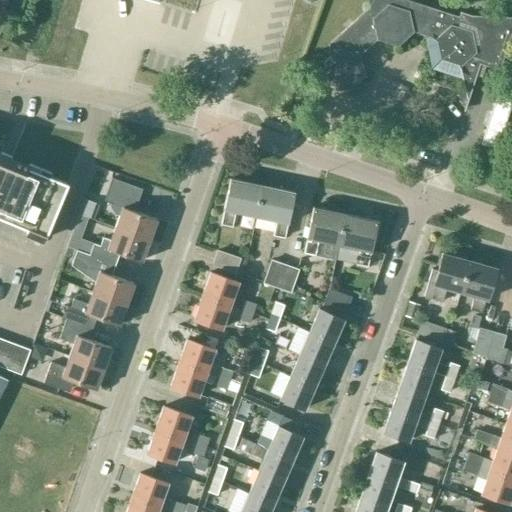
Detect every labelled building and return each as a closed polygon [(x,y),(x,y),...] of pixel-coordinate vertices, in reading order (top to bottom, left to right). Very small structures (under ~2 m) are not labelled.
[(413,31),(427,36),(436,9),(408,0),(367,0),(369,8),(328,45),(330,56),(323,63),(327,84),(347,90),(363,77),(359,55),(376,40),(396,46),(413,31)] [(436,9),(427,36),(434,39),(438,60),(459,67),(460,66),(467,96),(463,107),(465,107),(479,63),(498,70),(511,28),(511,17),(471,15),(459,11),(459,12),(458,16),(436,9)] [(511,93),(498,89),(480,144),(495,149),(511,98),(511,93)] [(0,217),(26,229),(25,232),(43,239),(66,183),(0,155),(0,217)] [(233,212),(254,216),(261,184),(229,178),(222,209),(223,209),(220,223),(230,226),(233,212)] [(261,184),(254,216),(275,221),(272,235),(283,237),(286,223),(293,191),(261,184)] [(114,227),(149,240),(156,219),(130,209),(134,198),(108,189),(103,200),(121,207),(114,227)] [(337,245),(344,213),(312,206),(303,252),(314,254),(317,241),(337,245)] [(376,220),(344,213),(337,245),(358,249),(355,263),(366,265),(369,252),(376,220)] [(141,261),(149,240),(114,227),(110,240),(102,237),(99,245),(93,243),(89,254),(111,263),(115,251),(141,261)] [(111,263),(89,254),(76,250),(70,265),(95,282),(91,292),(126,304),(133,283),(107,274),(111,263)] [(234,273),(239,258),(216,250),(211,265),(234,273)] [(459,291),(469,261),(444,253),(438,270),(433,269),(425,296),(443,302),(448,288),(459,291)] [(263,282),(274,286),(276,287),(284,265),(270,260),(263,282)] [(496,269),(469,261),(459,291),(474,296),(470,309),(481,313),(485,300),(487,300),(496,269)] [(297,269),(284,265),(276,287),(289,292),(297,269)] [(211,273),(203,296),(230,306),(238,282),(211,273)] [(274,286),(263,282),(254,280),(249,293),(269,300),(274,286)] [(347,312),(352,298),(330,290),(325,304),(347,312)] [(118,325),(126,304),(91,292),(87,304),(73,298),(70,307),(66,306),(62,317),(66,319),(88,327),(92,316),(118,325)] [(230,306),(203,296),(194,319),(222,328),(230,306)] [(236,308),(252,314),(256,304),(239,299),(236,308)] [(419,304),(408,301),(404,314),(415,318),(419,304)] [(274,302),(269,316),(278,319),(283,305),(274,302)] [(249,323),(252,314),(236,308),(233,317),(249,323)] [(310,331),(334,342),(344,320),(320,309),(310,331)] [(278,319),(269,316),(264,329),(273,332),(278,319)] [(84,338),(88,327),(66,319),(59,338),(73,343),(69,356),(103,368),(110,347),(84,338)] [(441,342),(445,329),(421,320),(416,334),(441,342)] [(485,357),(493,332),(478,328),(471,353),(485,357)] [(324,364),(334,342),(310,331),(300,353),(324,364)] [(505,335),(493,332),(485,357),(484,358),(502,364),(506,349),(501,348),(505,335)] [(0,366),(1,367),(10,342),(1,339),(0,340),(0,366)] [(179,362),(239,384),(242,375),(210,363),(215,350),(187,339),(179,362)] [(407,363),(453,379),(454,376),(458,366),(448,362),(447,367),(434,362),(439,348),(415,340),(407,363)] [(11,371),(20,346),(10,342),(1,367),(11,371)] [(20,346),(11,371),(20,374),(30,349),(20,346)] [(258,347),(253,361),(262,364),(267,351),(258,347)] [(314,386),(324,364),(300,353),(290,375),(314,386)] [(95,389),(103,368),(69,356),(65,367),(50,362),(43,383),(65,391),(70,380),(95,389)] [(262,364),(253,361),(248,375),(257,378),(262,364)] [(236,393),(239,384),(179,362),(170,385),(198,395),(203,382),(236,393)] [(399,386),(423,394),(428,379),(441,384),(439,390),(448,393),(453,379),(407,363),(399,386)] [(304,408),(314,386),(290,375),(280,397),(304,408)] [(511,390),(491,384),(488,393),(511,401),(511,390)] [(391,409),(437,425),(442,411),(433,408),(431,413),(418,409),(423,394),(399,386),(391,409)] [(509,411),(504,424),(511,427),(511,401),(488,393),(485,402),(509,411)] [(221,428),(229,405),(207,397),(203,409),(206,410),(202,421),(221,428)] [(155,430),(204,447),(215,451),(218,442),(186,430),(191,416),(163,406),(155,430)] [(433,439),(437,425),(391,409),(382,432),(407,440),(412,425),(425,430),(423,436),(433,439)] [(233,419),(228,433),(237,436),(242,422),(233,419)] [(496,447),(511,453),(511,427),(504,424),(499,438),(475,430),(472,439),(496,447)] [(267,448),(291,458),(301,436),(276,425),(267,448)] [(200,457),(204,447),(155,430),(147,453),(174,463),(179,449),(200,457)] [(237,436),(228,433),(223,447),(232,450),(237,436)] [(281,481),(291,458),(267,448),(242,437),(237,447),(262,458),(257,470),(281,481)] [(467,453),(464,462),(511,479),(511,453),(496,447),(491,461),(467,453)] [(375,453),(367,476),(393,485),(392,486),(415,494),(418,484),(404,479),(396,476),(401,461),(375,453)] [(511,489),(511,479),(464,462),(461,471),(485,479),(480,493),(507,503),(511,489)] [(216,465),(212,479),(221,482),(226,468),(216,465)] [(247,492),(272,503),(281,481),(257,470),(247,492)] [(139,472),(130,496),(176,511),(182,511),(184,508),(185,505),(161,497),(166,482),(139,472)] [(393,485),(367,476),(359,500),(384,509),(392,486),(393,485)] [(221,482),(212,479),(207,493),(216,496),(221,482)] [(433,485),(420,481),(416,492),(429,496),(433,485)] [(267,511),(272,503),(247,492),(238,511),(267,511)] [(176,511),(130,496),(124,511),(176,511)] [(383,511),(384,509),(359,500),(354,511),(383,511)] [(392,511),(408,511),(410,508),(396,503),(392,511)]
